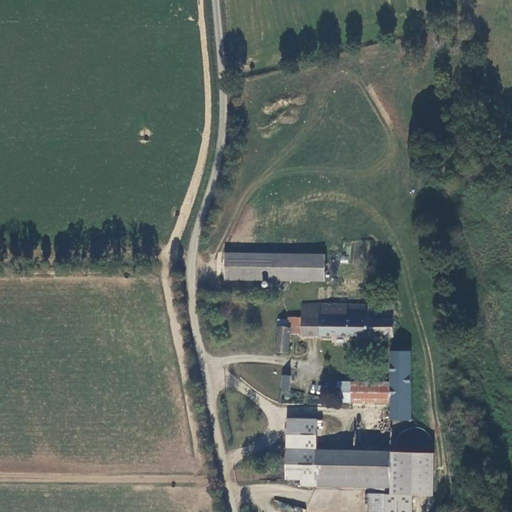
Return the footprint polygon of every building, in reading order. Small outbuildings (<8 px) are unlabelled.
[(331,251),(226,254),(227,278),(331,275),(331,251)] [(371,314),(371,302),(306,302),(306,311),(305,329),(305,331),(398,333),(398,315),(371,314)] [(398,302),(371,302),(371,314),(398,315),(398,302)] [(305,329),(306,311),(292,311),(292,316),(279,316),(279,323),(292,323),(291,329),(305,329)] [(291,329),(292,323),(279,323),(278,349),(291,350),(291,329)] [(395,348),(394,380),(394,401),(394,417),(412,417),(413,348),(395,348)] [(295,373),(285,373),(285,387),(295,388),(295,373)] [(355,400),(355,380),(341,380),(341,400),(355,400)] [(394,380),(355,380),(355,400),(394,401),(394,380)] [(394,448),(320,449),(320,418),(290,419),(291,479),(374,478),(374,511),(417,511),(417,489),(391,490),(391,477),(395,477),(394,448)] [(356,446),(394,446),(394,428),(356,428),(356,446)]
